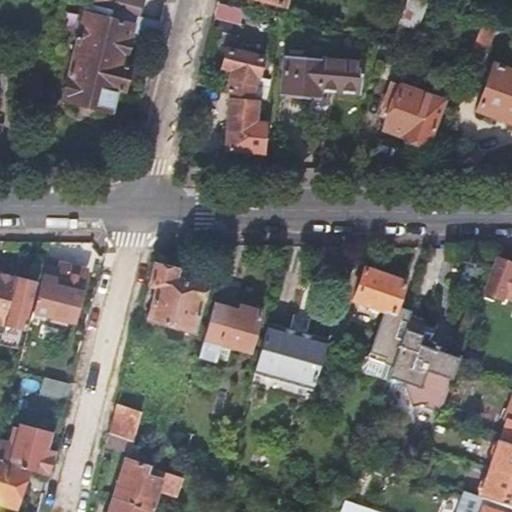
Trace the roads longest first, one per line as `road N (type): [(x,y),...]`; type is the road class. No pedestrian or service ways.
road 1 (secondary): [(511,213),(141,209)]
road 2 (residential): [(141,209),(69,511)]
road 3 (residential): [(193,0),(141,209)]
road 4 (secondary): [(141,209),(0,206)]
